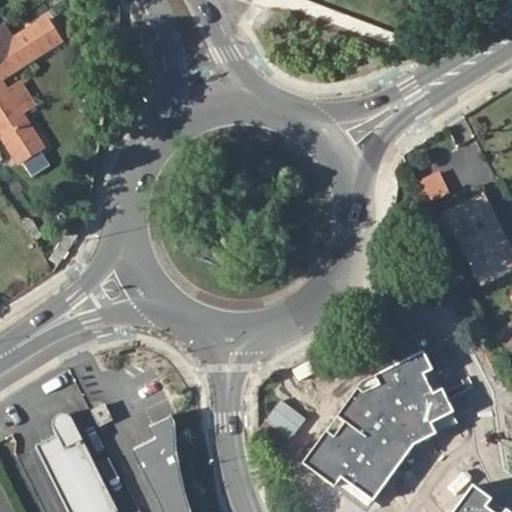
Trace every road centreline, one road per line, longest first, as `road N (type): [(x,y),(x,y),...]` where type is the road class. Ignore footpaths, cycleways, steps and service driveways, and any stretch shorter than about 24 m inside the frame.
road 1 (primary): [(236,328),(298,318),(328,297),(350,267),(359,195),(334,146)]
road 2 (primary): [(334,146),(511,38)]
road 3 (tertiary): [(257,511),(237,452),(236,328)]
road 4 (primary): [(151,275),(0,362)]
road 5 (primary): [(187,121),(144,171),(135,204),(136,238),(151,275)]
road 6 (tertiary): [(159,0),(187,63),(187,121)]
road 7 (tertiary): [(268,107),(229,55),(203,0)]
